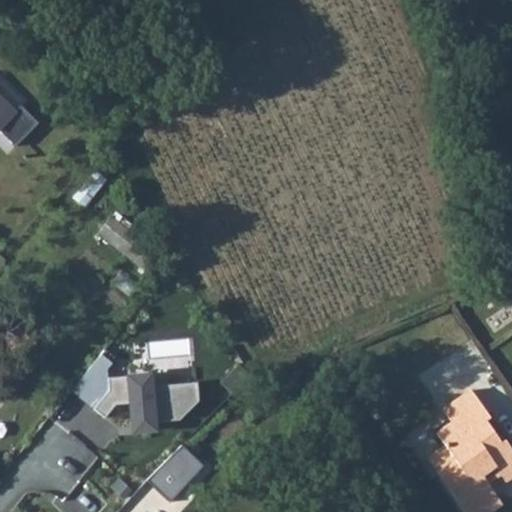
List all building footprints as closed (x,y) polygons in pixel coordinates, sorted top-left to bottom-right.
[(0,92),(0,135),(9,145),(33,121),(0,92)] [(141,264),(157,241),(115,212),(100,235),(141,264)] [(98,352),(68,389),(103,419),(115,406),(122,405),(125,433),(154,431),(153,421),(177,421),(199,402),(192,355),(148,359),(149,369),(107,369),(113,362),(98,352)] [(503,489),(495,476),(511,463),(511,432),(511,431),(507,434),(491,413),(496,408),(477,381),(448,402),(458,415),(443,426),(454,441),(464,455),(443,470),(474,510),(503,489)] [(464,455),(454,441),(434,456),(443,470),(464,455)] [(182,446),(150,481),(170,502),(202,466),(182,446)]
